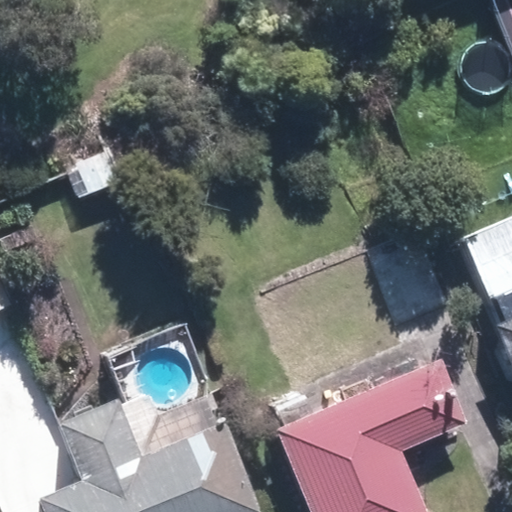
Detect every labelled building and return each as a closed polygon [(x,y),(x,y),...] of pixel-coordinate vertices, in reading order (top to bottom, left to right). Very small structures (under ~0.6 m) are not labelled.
[(124,141),(66,167),(78,195),(137,170),(124,141)] [(511,213),(466,232),(511,348),(511,213)] [(426,221),(367,242),(398,324),(442,308),(456,303),(426,221)] [(0,275),(0,305),(10,302),(0,275)] [(470,416),(442,351),(275,422),(313,511),(433,511),(404,443),(470,416)] [(50,511),(253,511),(264,508),(228,415),(144,448),(121,389),(61,413),(83,471),(41,487),(50,511)]
